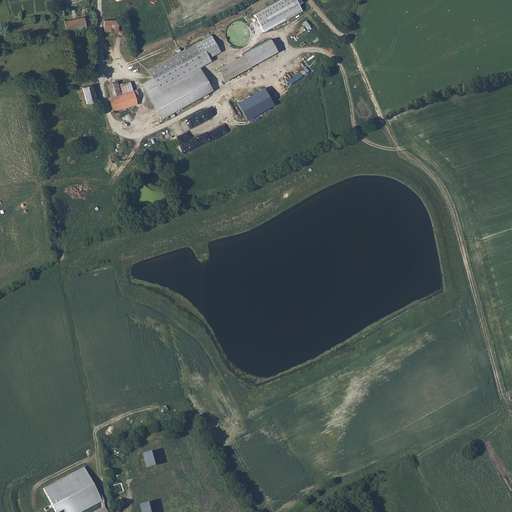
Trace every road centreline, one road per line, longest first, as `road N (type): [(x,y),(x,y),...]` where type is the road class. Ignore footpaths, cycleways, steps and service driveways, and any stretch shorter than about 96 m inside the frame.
road 1 (track): [(299,46),(138,137),(113,128),(108,115)]
road 2 (track): [(301,511),(327,491),(421,451)]
